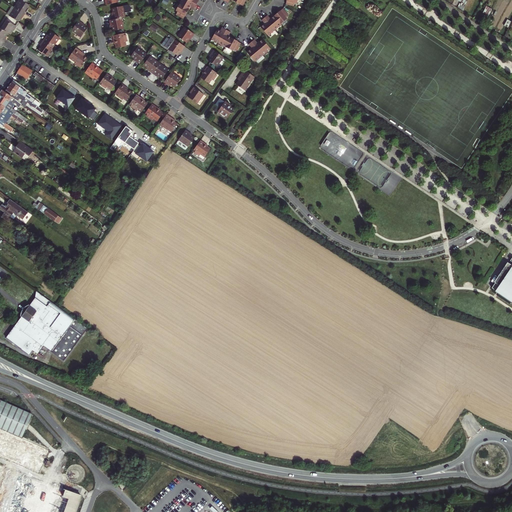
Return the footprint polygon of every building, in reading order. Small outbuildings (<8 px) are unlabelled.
[(26,3),(21,0),(18,0),(14,7),(25,14),(27,10),(26,9),(29,5),(26,3)] [(180,0),(178,4),(187,10),(190,4),(193,6),(195,3),(190,0),(180,0)] [(187,10),(178,4),(175,10),(177,11),(175,14),(182,18),(187,10)] [(25,14),(14,7),(12,6),(6,14),(18,22),(21,17),(22,18),(25,14)] [(113,16),(111,17),(112,20),(120,19),(124,18),(123,14),(131,12),(130,7),(129,6),(112,9),(112,12),(113,16)] [(491,10),(486,7),(482,14),(488,17),(491,10)] [(274,16),(281,24),(286,19),(284,18),(287,16),(281,9),(274,16)] [(281,24),(274,16),(270,20),(267,16),(264,19),(274,30),(281,24)] [(123,29),(120,19),(112,20),(108,21),(109,25),(111,24),(112,29),(112,32),(123,29)] [(274,30),(264,19),(261,21),(264,25),(260,28),(268,36),(274,30)] [(6,20),(1,28),(8,33),(10,34),(13,30),(14,31),(16,27),(6,20)] [(85,25),(79,21),(72,31),(82,38),(88,30),(84,27),(85,25)] [(158,28),(152,24),(149,28),(154,32),(158,28)] [(190,41),(195,34),(185,27),(178,37),(186,43),(189,39),(190,41)] [(220,44),(227,31),(224,29),(222,33),(217,30),(212,39),(220,44)] [(228,48),(233,39),(228,37),(231,33),(227,31),(220,44),(228,48)] [(61,40),(52,33),(50,36),(48,39),(47,38),(44,41),(55,49),(61,40)] [(118,35),(112,37),(113,41),(115,41),(115,44),(122,49),(126,48),(125,43),(127,42),(126,36),(124,36),(123,34),(122,35),(118,35)] [(185,48),(172,38),(165,48),(177,57),(180,53),(181,54),(185,48)] [(233,39),(228,48),(233,51),(234,49),(237,51),(241,44),(233,39)] [(251,43),(262,55),(269,48),(261,40),(257,44),(254,40),(251,43)] [(39,51),(48,58),(55,49),(44,41),(42,45),(43,46),(41,49),(39,51)] [(262,55),(251,43),(248,46),(251,49),(246,53),(254,62),(262,55)] [(140,64),(147,53),(138,47),(132,56),(135,58),(135,60),(140,64)] [(82,52),(77,48),(69,58),(76,63),(75,64),(81,69),(88,59),(85,57),(81,54),(82,52)] [(217,67),(224,57),(214,50),(210,56),(211,57),(209,60),(217,67)] [(151,56),(144,65),(148,67),(154,72),(160,63),(151,56)] [(92,63),(85,73),(93,79),(95,78),(98,80),(103,72),(98,69),(96,67),(97,66),(92,63)] [(169,69),(161,63),(154,72),(157,73),(159,75),(163,78),(169,69)] [(20,71),(16,77),(25,83),(31,75),(33,72),(24,66),(20,71)] [(206,72),(205,74),(202,78),(210,84),(213,80),(214,81),(218,76),(216,75),(217,73),(208,67),(205,71),(206,72)] [(255,77),(245,70),(239,77),(239,78),(238,79),(239,80),(236,84),(245,90),(255,77)] [(35,74),(34,77),(38,80),(38,79),(54,90),(55,87),(51,84),(35,72),(34,73),(35,74)] [(172,73),(166,80),(176,87),(181,79),(172,73)] [(117,83),(112,80),(109,78),(110,77),(107,74),(100,83),(102,85),(101,86),(107,90),(108,89),(112,92),(117,83)] [(10,86),(39,108),(41,105),(27,94),(28,93),(21,88),(23,86),(14,80),(11,84),(10,86)] [(176,87),(166,80),(165,83),(171,87),(172,86),(175,88),(176,87)] [(132,93),(127,90),(125,88),(125,87),(122,84),(115,93),(117,95),(116,97),(122,101),(123,99),(126,101),(132,93)] [(39,108),(10,86),(9,88),(6,92),(26,107),(28,103),(42,113),(44,111),(39,108)] [(195,87),(192,91),(193,91),(192,94),(189,97),(198,104),(204,95),(195,87)] [(24,109),(26,107),(6,92),(3,90),(2,92),(0,94),(15,106),(21,110),(22,108),(24,109)] [(74,98),(62,90),(56,99),(68,107),(74,98)] [(13,109),(15,106),(0,94),(0,103),(26,123),(28,119),(13,109)] [(147,104),(144,102),(142,101),(143,100),(137,95),(130,104),(132,105),(130,107),(137,111),(138,110),(141,112),(147,104)] [(95,109),(81,98),(74,108),(89,119),(90,117),(93,119),(98,113),(94,111),(95,109)] [(221,110),(225,103),(220,100),(216,106),(221,110)] [(232,107),(226,102),(225,103),(221,110),(219,112),(228,118),(234,110),(231,108),(232,107)] [(0,111),(10,119),(12,116),(27,127),(28,124),(26,123),(0,103),(0,111)] [(158,110),(158,109),(152,104),(145,114),(147,115),(146,117),(152,121),(153,119),(157,122),(163,114),(159,111),(158,110)] [(10,119),(0,111),(0,118),(15,130),(17,132),(19,130),(8,122),(10,119)] [(121,126),(105,115),(99,124),(109,130),(105,136),(111,140),(121,126)] [(178,126),(175,123),(172,121),(173,120),(167,116),(159,126),(167,132),(168,131),(172,134),(178,126)] [(15,130),(0,118),(0,126),(3,129),(5,127),(12,133),(15,130)] [(132,132),(126,127),(118,138),(134,150),(138,144),(139,143),(129,136),(132,132)] [(186,131),(179,141),(189,148),(195,139),(191,137),(192,135),(186,131)] [(212,151),(209,148),(205,145),(205,144),(201,141),(194,150),(196,151),(195,153),(201,157),(202,156),(206,159),(212,151)] [(13,152),(26,162),(33,151),(21,142),(17,147),(13,152)] [(140,146),(138,144),(134,150),(131,154),(138,158),(139,156),(146,161),(153,152),(142,144),(140,146)] [(5,208),(21,220),(26,212),(9,199),(5,204),(7,205),(5,208)] [(57,225),(61,220),(39,204),(37,206),(34,204),(33,205),(32,207),(57,225)] [(0,211),(2,213),(9,218),(12,214),(20,220),(21,220),(5,208),(1,205),(0,206),(0,211)] [(2,213),(0,215),(10,222),(12,220),(9,218),(2,213)] [(10,222),(0,215),(0,216),(9,223),(10,222)] [(508,262),(494,282),(495,283),(492,288),(499,293),(511,301),(511,257),(510,261),(511,261),(511,263),(511,265),(508,262)] [(61,362),(84,330),(34,292),(33,299),(27,306),(26,306),(24,306),(23,307),(21,309),(20,310),(19,311),(19,313),(18,315),(18,316),(19,317),(14,323),(12,324),(10,326),(9,328),(8,331),(3,338),(26,355),(29,351),(34,355),(41,347),(61,362)] [(0,430),(22,440),(32,416),(0,402),(0,430)] [(0,506),(12,473),(10,472),(0,501),(0,506)] [(75,511),(81,497),(12,473),(0,506),(0,511),(75,511)]
